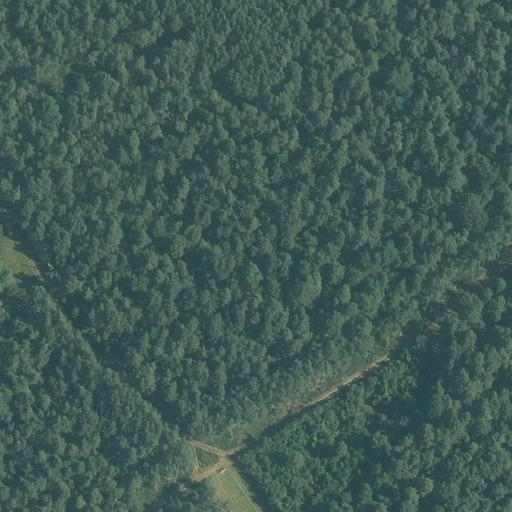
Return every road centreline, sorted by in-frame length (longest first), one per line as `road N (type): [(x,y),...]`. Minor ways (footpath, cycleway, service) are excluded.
road 1 (track): [(0,215),(71,328),(139,401),(205,449),(240,451),(192,483),(195,451)]
road 2 (track): [(240,451),(418,338),(511,259)]
